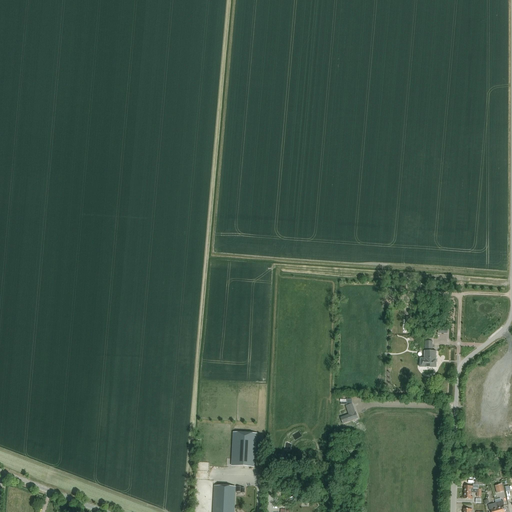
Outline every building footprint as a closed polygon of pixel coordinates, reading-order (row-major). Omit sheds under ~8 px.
[(436,368),(436,359),(436,351),(432,351),(432,341),(425,341),(425,351),(424,351),(424,359),(420,359),(420,367),(436,368)] [(340,418),(343,424),(358,418),(352,404),(345,406),(349,414),(340,418)] [(234,434),(233,458),(255,459),(256,442),(256,436),(256,435),(234,434)] [(504,492),(502,484),(495,486),(496,493),(504,492)] [(234,511),(235,487),(214,486),(213,511),(234,511)] [(503,501),(496,503),(498,511),(504,511),(503,506),(505,506),(503,501)] [(496,503),(488,505),(489,510),(491,510),(491,511),(498,511),(496,503)]
